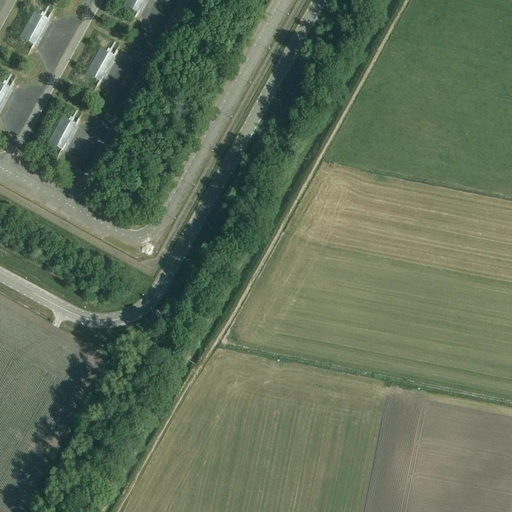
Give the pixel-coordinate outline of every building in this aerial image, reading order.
[(148,0),(130,0),(126,8),(140,15),(148,0)] [(46,21),(33,14),(19,40),(32,47),(46,21)] [(116,59),(102,52),(88,78),(101,85),(116,59)] [(0,105),(9,90),(0,85),(0,105)] [(78,128),(64,120),(50,146),(64,154),(78,128)]
